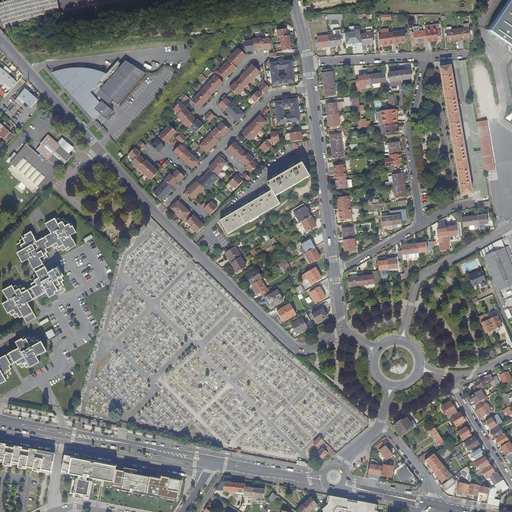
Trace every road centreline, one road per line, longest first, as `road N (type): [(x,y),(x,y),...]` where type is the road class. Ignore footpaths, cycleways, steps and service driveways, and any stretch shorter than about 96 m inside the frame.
road 1 (unclassified): [(342,331),(295,347),(156,213)]
road 2 (unclassified): [(156,213),(0,38)]
road 3 (secondary): [(210,460),(0,420)]
road 4 (residential): [(0,436),(205,477)]
road 5 (residential): [(311,88),(270,94),(156,213)]
road 6 (residential): [(311,88),(334,271)]
road 7 (residential): [(419,225),(408,130),(427,56)]
road 8 (residential): [(401,340),(417,282),(511,225)]
road 9 (residential): [(456,376),(456,391),(511,482)]
road 10 (residential): [(427,56),(307,62)]
